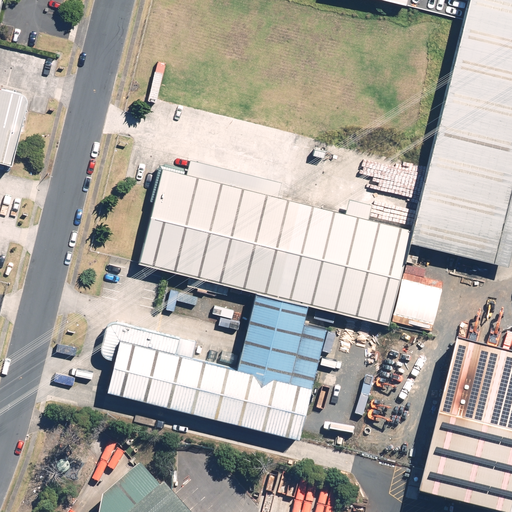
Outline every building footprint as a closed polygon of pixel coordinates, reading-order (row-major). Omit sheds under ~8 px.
[(511,0),(465,0),(406,230),(403,241),(499,265),(511,213),(511,0)] [(32,95),(0,87),(0,161),(14,165),(32,95)] [(403,241),(406,230),(158,167),(134,261),(253,291),(305,304),(382,324),(403,241)] [(300,321),(305,304),(253,291),(234,366),(192,355),(196,339),(111,317),(101,356),(117,359),(109,389),(296,437),(325,327),(300,321)] [(511,511),(511,357),(453,342),(414,493),(487,511),(511,511)] [(103,511),(194,511),(148,460),(106,497),(103,511)]
